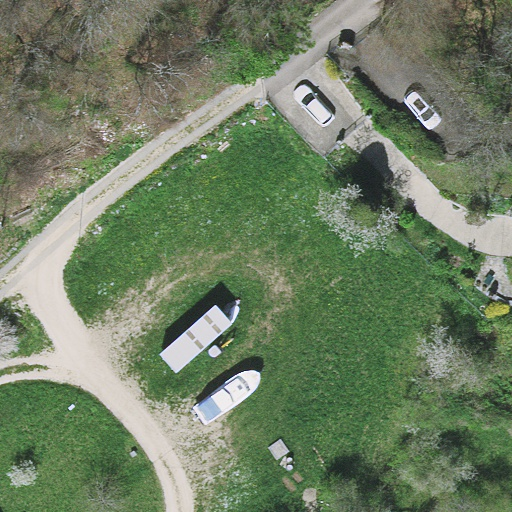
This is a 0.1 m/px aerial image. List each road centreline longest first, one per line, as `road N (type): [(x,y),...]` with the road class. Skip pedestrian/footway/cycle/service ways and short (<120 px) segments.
road 1 (unclassified): [(364,0),(207,112),(0,290)]
road 2 (track): [(174,511),(178,504),(108,393),(61,341),(46,244)]
